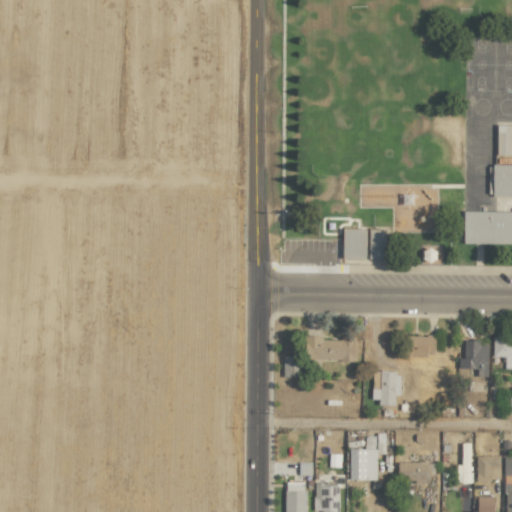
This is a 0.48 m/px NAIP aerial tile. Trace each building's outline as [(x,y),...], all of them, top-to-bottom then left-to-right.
[(511,128),(511,125),(497,125),(496,155),(511,155),(511,128)] [(511,164),(488,164),(488,196),(511,196),(511,164)] [(463,244),(511,244),(511,211),(463,211),(463,244)] [(342,258),(365,259),(365,229),(342,228),(342,258)] [(368,258),(384,259),(384,229),(369,228),(368,258)] [(434,356),(434,336),(405,335),(404,355),(434,356)] [(354,336),(341,336),(341,340),(322,340),(322,336),(305,336),(305,360),(354,361),(354,336)] [(511,356),(511,337),(492,337),(492,356),(505,357),(504,368),(511,368),(511,357),(511,356)] [(458,369),(476,368),(476,376),(488,376),(488,344),(480,344),(480,340),(463,341),(463,358),(458,358),(458,369)] [(296,377),(296,356),(283,356),(282,377),(296,377)] [(399,395),(399,372),(379,372),(379,389),(371,388),(371,399),(378,400),(378,405),(394,405),(394,395),(399,395)] [(375,480),(376,453),(384,454),(384,447),(366,447),(366,449),(349,449),(348,479),(375,480)] [(499,456),(475,456),(476,481),(499,480),(499,456)] [(503,474),(511,474),(511,457),(503,457),(503,474)] [(397,462),(397,481),(426,482),(426,476),(434,476),(434,462),(397,462)] [(304,511),(305,482),(285,482),(284,511),(304,511)] [(327,511),(338,511),(338,484),(313,484),(314,511),(327,510),(327,511)] [(493,511),(493,497),(477,497),(477,511),(493,511)]
